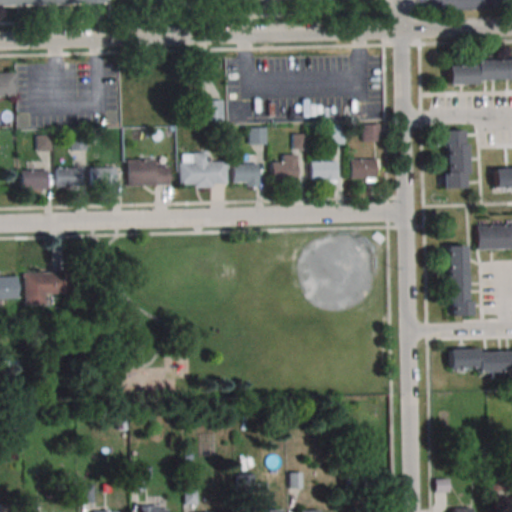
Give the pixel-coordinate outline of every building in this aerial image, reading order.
[(511,61),(446,61),(446,83),(511,82),(511,61)] [(13,72),(0,72),(0,94),(13,95),(13,72)] [(202,120),(221,120),(221,100),(202,100),(202,120)] [(324,143),(342,143),(342,124),(324,124),(324,143)] [(379,124),(360,124),(360,141),(379,141),(379,124)] [(263,127),(246,127),(246,143),(263,143),(263,127)] [(465,187),(464,129),(439,129),(440,188),(465,187)] [(304,149),(304,133),(290,133),(290,149),(304,149)] [(47,149),(47,136),(36,136),(36,149),(47,149)] [(176,187),(224,187),(224,162),(206,162),(206,152),(176,152),(176,187)] [(268,179),(295,179),(295,154),(278,154),(278,162),(268,162),(268,179)] [(347,179),(376,179),(376,158),(347,158),(347,179)] [(166,185),(166,167),(155,167),(155,159),(125,159),(125,185),(166,185)] [(308,182),(334,182),(334,160),(308,160),(308,182)] [(256,186),(256,163),(229,163),(229,186),(256,186)] [(79,167),(53,167),(53,186),(79,186),(79,167)] [(511,167),(490,168),(490,188),(511,188),(511,167)] [(114,168),(87,168),(87,185),(114,185),(114,168)] [(18,170),(18,189),(45,189),(45,170),(18,170)] [(473,250),(511,249),(511,223),(473,223),(473,250)] [(443,315),(465,315),(464,244),(443,245),(443,315)] [(43,304),(43,293),(67,293),(67,273),(23,273),(23,304),(43,304)] [(0,300),(16,300),(15,275),(0,275),(0,300)] [(511,347),(446,348),(446,370),(511,369),(511,347)] [(116,428),(124,429),(125,418),(116,417),(116,428)] [(142,490),(142,472),(130,472),(130,490),(142,490)] [(300,473),(288,473),(288,487),(300,487),(300,473)] [(235,474),(235,496),(252,496),(252,474),(235,474)] [(449,478),(433,478),(433,492),(449,492),(449,478)] [(92,484),(78,484),(78,501),(92,501),(92,484)] [(183,504),(197,504),(197,488),(183,488),(183,504)]
